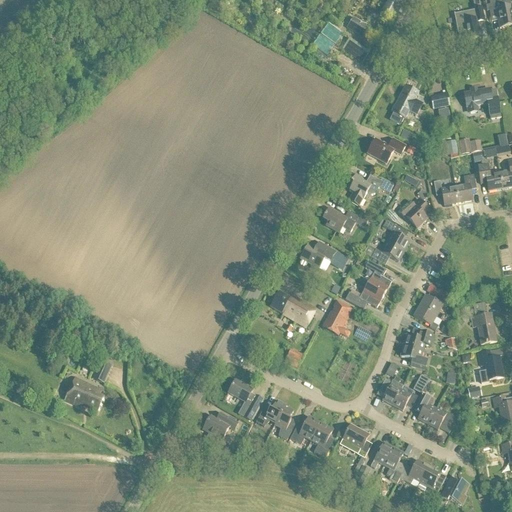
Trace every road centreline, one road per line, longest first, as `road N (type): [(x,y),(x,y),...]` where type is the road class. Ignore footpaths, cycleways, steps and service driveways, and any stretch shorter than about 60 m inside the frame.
road 1 (tertiary): [(394,42),(220,354)]
road 2 (residential): [(357,410),(448,225),(507,214)]
road 3 (track): [(396,511),(288,472),(156,465)]
road 4 (tertiary): [(130,511),(220,354)]
road 5 (track): [(0,395),(156,465)]
road 6 (residential): [(220,354),(340,411),(357,410)]
road 7 (track): [(142,462),(0,457)]
road 8 (residential): [(357,410),(468,465)]
road 9 (residential): [(511,53),(442,65),(394,42)]
